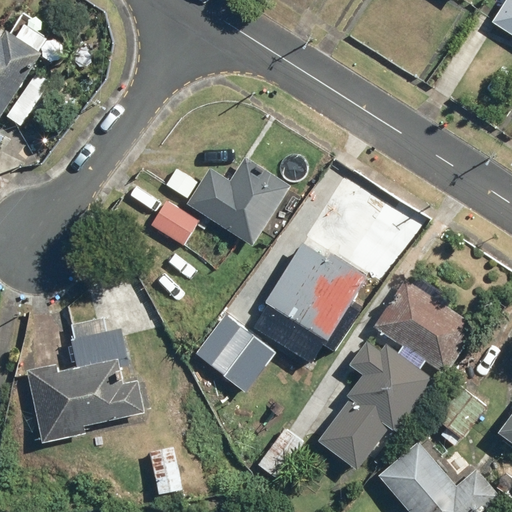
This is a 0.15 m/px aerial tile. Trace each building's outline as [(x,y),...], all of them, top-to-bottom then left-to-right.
[(511,0),(503,0),(487,25),(511,41),(511,0)] [(0,126),(50,47),(13,25),(8,33),(0,28),(0,126)] [(237,176),(218,163),(194,198),(257,240),(297,180),(253,151),(237,176)] [(170,198),(155,223),(190,244),(205,220),(170,198)] [(376,272),(311,232),(271,299),(336,338),(376,272)] [(414,275),(384,321),(449,364),(480,319),(414,275)] [(231,310),(201,348),(251,387),(280,349),(231,310)] [(437,373),(426,366),(432,357),(408,342),(402,351),(388,342),(385,347),(371,338),(355,364),(365,370),(354,389),(341,380),(309,431),(368,468),(396,424),(403,428),(437,373)] [(62,360),(31,368),(48,441),(93,432),(90,423),(141,409),(140,408),(152,406),(147,376),(132,378),(125,352),(64,369),(62,360)] [(470,385),(441,418),(450,425),(442,434),(457,447),(494,406),(470,385)] [(511,419),(498,439),(511,448),(511,419)] [(310,441),(290,426),(262,465),(282,479),(310,441)] [(427,436),(386,472),(421,511),(478,511),(504,489),(482,465),(478,469),(461,450),(449,461),(427,436)] [(178,443),(153,450),(165,490),(189,483),(178,443)] [(511,471),(503,484),(511,490),(511,471)]
